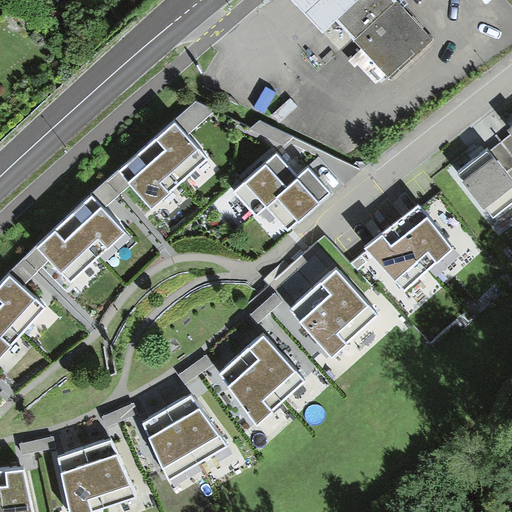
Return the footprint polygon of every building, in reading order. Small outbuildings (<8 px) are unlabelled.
[(335,20),(357,0),(293,0),(322,31),(335,20)] [(395,0),(357,0),(335,20),(388,78),(431,39),(395,0)] [(185,130),(178,122),(121,172),(129,180),(156,211),(212,161),(185,130)] [(511,130),(489,148),(511,177),(511,130)] [(511,177),(489,148),(458,172),(493,217),(511,202),(511,177)] [(281,160),(277,156),(234,193),(255,217),(266,207),(298,179),(281,160)] [(308,170),(298,179),(266,207),(287,231),(329,194),(324,188),(308,170)] [(102,204),(94,196),(39,247),(48,257),(74,285),(129,234),(102,204)] [(453,251),(419,206),(410,213),(380,238),(366,250),(404,292),(453,251)] [(293,305),(287,310),(332,358),(377,317),(337,274),(332,269),(293,305)] [(20,283),(12,275),(0,287),(0,365),(50,310),(20,283)] [(258,333),(218,366),(223,372),(259,414),(306,375),(265,327),(258,333)] [(184,390),(146,414),(150,420),(171,472),(231,436),(192,386),(184,390)] [(112,431),(61,448),(63,457),(73,510),(139,488),(115,440),(112,431)] [(0,461),(0,511),(38,511),(28,464),(27,459),(0,461)]
